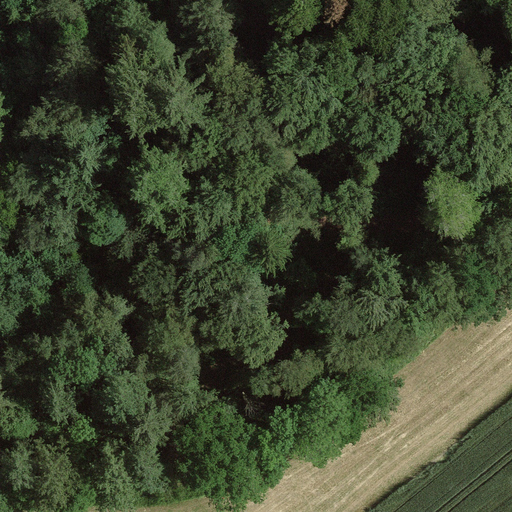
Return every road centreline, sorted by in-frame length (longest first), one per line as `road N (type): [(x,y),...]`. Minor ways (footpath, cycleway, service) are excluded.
road 1 (track): [(511,222),(208,222),(70,201),(0,168)]
road 2 (track): [(247,0),(487,226)]
